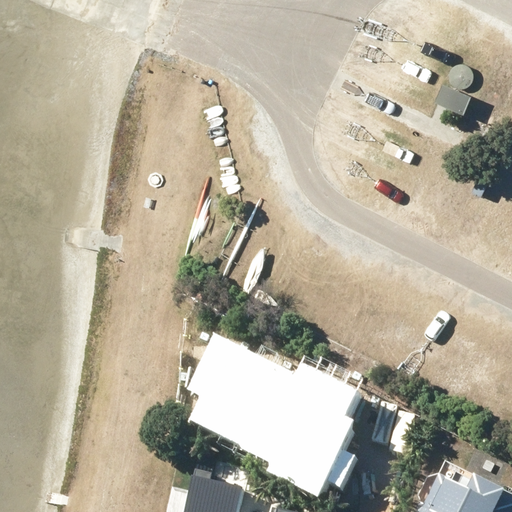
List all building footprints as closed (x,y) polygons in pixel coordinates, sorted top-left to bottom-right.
[(452,92),(455,86),(446,82),(439,100),(447,104),(452,92)] [(447,104),(462,110),(469,91),(455,86),(452,92),(447,104)] [(286,464),(281,473),(318,491),(345,438),(336,434),(352,401),(334,392),(341,378),(319,367),(312,380),(308,378),(302,390),(226,352),(223,358),(217,355),(202,385),(215,392),(200,421),(286,464)] [(448,459),(459,467),(464,459),(453,452),(448,459)] [(418,505),(414,511),(511,511),(511,494),(445,462),(423,507),(418,505)] [(237,511),(242,489),(210,482),(212,474),(196,470),(186,511),(237,511)]
